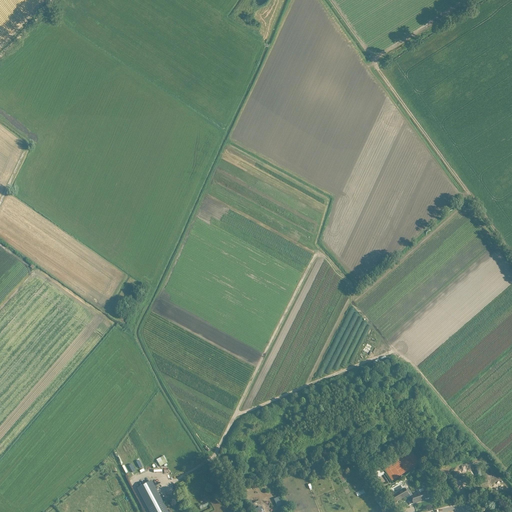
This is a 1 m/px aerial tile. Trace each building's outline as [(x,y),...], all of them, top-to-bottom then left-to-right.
[(8,196),(1,207),(121,283),(128,272),(8,196)] [(0,228),(110,301),(114,296),(0,221),(0,228)] [(0,239),(105,309),(108,304),(0,231),(0,239)] [(0,280),(18,259),(13,255),(0,270),(0,280)] [(161,468),(169,464),(166,457),(158,461),(161,468)] [(137,489),(149,511),(167,511),(151,482),(137,489)] [(406,497),(407,499),(409,505),(429,498),(427,492),(410,498),(405,490),(395,496),(392,491),(389,493),(395,503),(406,497)] [(383,509),(386,507),(380,498),(377,501),(383,509)]
